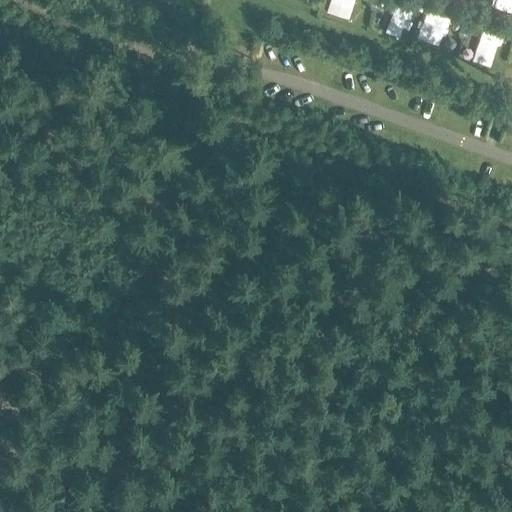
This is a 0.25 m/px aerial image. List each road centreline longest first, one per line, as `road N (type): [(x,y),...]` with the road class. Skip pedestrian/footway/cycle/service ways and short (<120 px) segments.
road 1 (track): [(204,0),(159,247),(152,511)]
road 2 (unknown): [(488,151),(511,8)]
